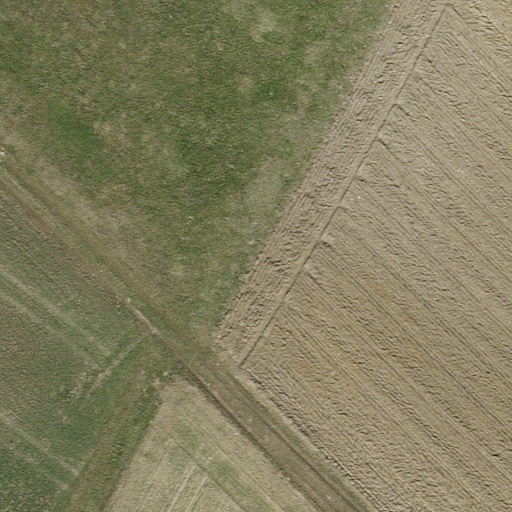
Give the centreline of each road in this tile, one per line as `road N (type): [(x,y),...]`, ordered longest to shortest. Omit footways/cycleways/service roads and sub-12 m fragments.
road 1 (track): [(0,173),(346,511)]
road 2 (track): [(183,360),(95,511)]
